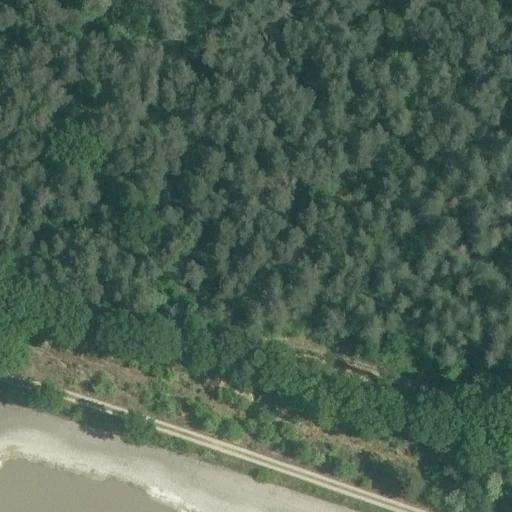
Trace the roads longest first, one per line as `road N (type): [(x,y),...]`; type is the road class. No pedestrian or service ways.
road 1 (track): [(0,287),(219,345),(352,364),(511,421)]
road 2 (track): [(413,511),(0,377)]
